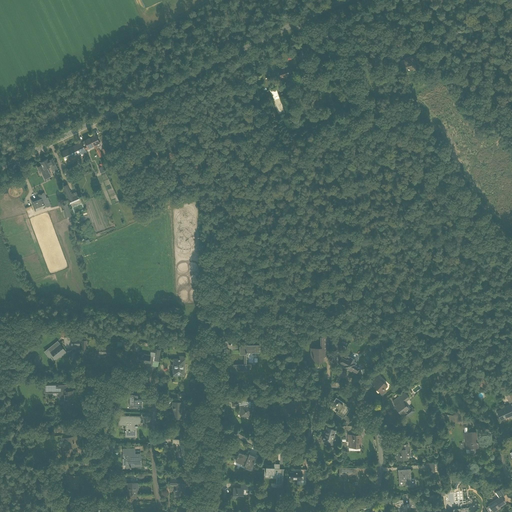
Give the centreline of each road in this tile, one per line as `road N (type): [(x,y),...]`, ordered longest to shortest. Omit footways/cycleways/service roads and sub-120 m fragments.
road 1 (unclassified): [(0,167),(340,0)]
road 2 (residential): [(166,511),(156,470),(154,385),(92,373),(89,511)]
road 3 (residential): [(374,511),(380,440),(355,394),(325,388),(306,442),(293,449),(216,425)]
